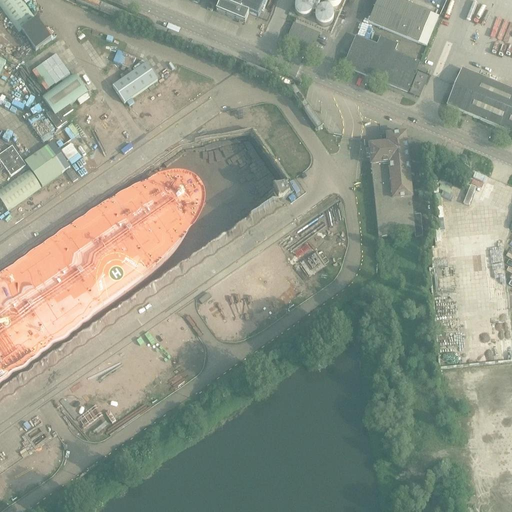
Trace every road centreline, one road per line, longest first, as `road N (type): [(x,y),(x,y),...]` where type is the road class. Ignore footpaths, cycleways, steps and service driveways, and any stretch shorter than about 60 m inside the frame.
road 1 (unclassified): [(511,158),(130,0)]
road 2 (unknown): [(57,6),(129,130)]
